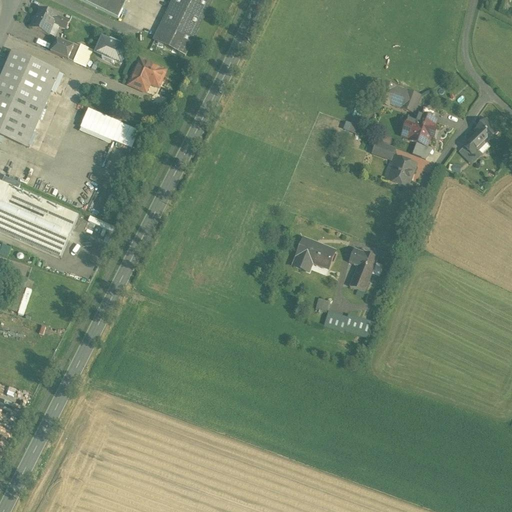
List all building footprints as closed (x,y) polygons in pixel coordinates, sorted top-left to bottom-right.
[(78,0),(118,20),(127,0),(78,0)] [(212,0),(174,0),(154,42),(185,57),(212,0)] [(57,17),(41,10),(36,21),(34,21),(31,28),(33,29),(32,29),(49,36),(54,24),(67,30),(70,23),(57,17)] [(74,47),(57,40),(51,53),(69,61),(74,48),(74,47)] [(110,44),(103,41),(97,55),(104,57),(103,59),(102,60),(114,65),(114,64),(114,62),(121,65),(127,51),(120,48),(121,46),(122,46),(111,41),(110,42),(110,44)] [(74,48),(69,61),(74,63),(81,48),(75,45),(74,47),(74,48)] [(94,52),(81,46),(81,48),(74,63),(86,69),(94,52)] [(59,74),(13,54),(0,84),(0,135),(28,148),(59,74)] [(141,61),(130,87),(146,94),(150,85),(159,89),(166,72),(141,61)] [(407,92),(386,84),(379,104),(388,108),(389,106),(401,110),(407,92)] [(421,97),(407,92),(401,110),(414,115),(421,97)] [(89,109),(82,126),(108,137),(115,121),(89,109)] [(437,123),(419,116),(416,124),(408,122),(403,137),(410,140),(409,142),(427,149),(431,139),(434,140),(437,131),(433,130),(436,123),(437,123)] [(356,117),(350,132),(361,137),(367,121),(356,117)] [(487,121),(475,132),(478,135),(465,148),(474,157),(479,152),(477,149),(484,142),(486,144),(498,133),(487,121)] [(394,150),(377,144),(374,154),(391,160),(394,150)] [(416,167),(397,160),(393,172),(390,182),(389,182),(389,183),(408,189),(416,167)] [(21,184),(5,177),(2,183),(18,190),(21,184)] [(2,183),(0,182),(0,232),(61,259),(79,217),(18,190),(2,183)] [(321,249),(311,245),(304,242),(304,241),(297,258),(298,258),(294,268),(308,274),(312,264),(328,271),(335,254),(321,248),(321,249)] [(0,244),(0,254),(9,257),(12,248),(0,244)] [(378,260),(355,251),(349,264),(358,268),(350,289),(365,295),(378,260)] [(330,304),(319,301),(316,311),(327,315),(330,304)] [(347,320),(329,314),(325,328),(343,334),(344,331),(347,320)] [(366,323),(348,317),(347,320),(344,331),(362,336),(366,323)]
